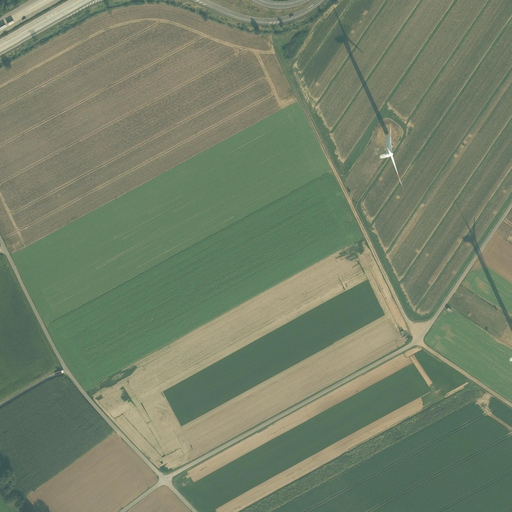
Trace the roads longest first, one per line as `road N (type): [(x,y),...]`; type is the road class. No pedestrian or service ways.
road 1 (unclassified): [(163,478),(416,340),(511,203)]
road 2 (track): [(416,340),(271,42)]
road 3 (unclassified): [(0,238),(79,389),(163,478)]
road 4 (motorway): [(204,0),(260,19),(293,15),(318,0)]
